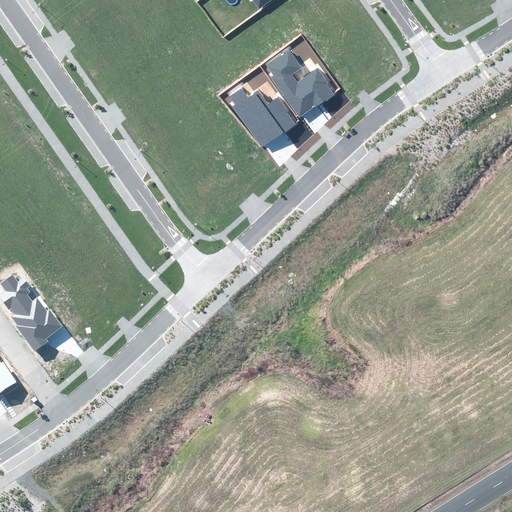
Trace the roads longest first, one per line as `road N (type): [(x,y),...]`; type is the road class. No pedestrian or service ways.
road 1 (residential): [(5,0),(205,275)]
road 2 (residential): [(440,71),(382,112),(205,275)]
road 3 (residential): [(205,275),(62,411)]
